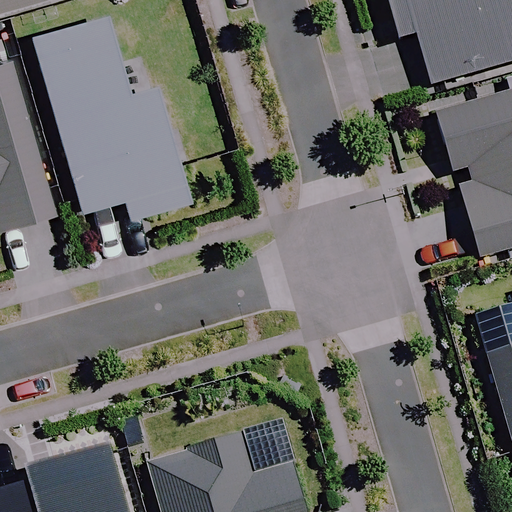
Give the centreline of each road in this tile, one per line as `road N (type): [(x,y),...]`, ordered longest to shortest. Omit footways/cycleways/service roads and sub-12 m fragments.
road 1 (residential): [(0,357),(358,258)]
road 2 (residential): [(358,258),(284,0)]
road 3 (residential): [(429,511),(358,258)]
